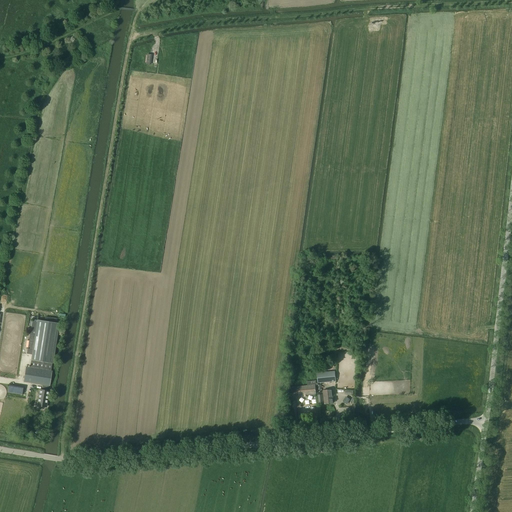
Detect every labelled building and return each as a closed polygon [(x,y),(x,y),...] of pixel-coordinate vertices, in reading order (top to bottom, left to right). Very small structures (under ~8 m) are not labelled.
[(152,55),(145,54),(144,64),(146,64),(150,65),(151,65),(152,55)] [(43,385),(42,390),(48,391),(49,386),(50,386),(52,371),(51,371),(52,363),(53,364),(60,323),(32,319),(27,354),(32,354),(31,360),(30,367),(26,367),(23,382),(43,385)] [(318,383),(336,381),(335,371),(317,373),(318,383)] [(307,382),(307,386),(298,387),(288,388),(287,402),(288,402),(290,422),(296,421),(294,401),(299,395),(304,395),(304,397),(307,396),(307,394),(316,394),(315,391),(317,390),(316,385),(318,385),(318,383),(316,383),(316,381),(307,382)] [(22,395),(23,387),(8,385),(7,392),(22,395)] [(40,389),(38,402),(37,405),(46,407),(49,391),(48,391),(42,390),(40,389)] [(332,389),(323,390),(325,404),(333,403),(332,389)]
